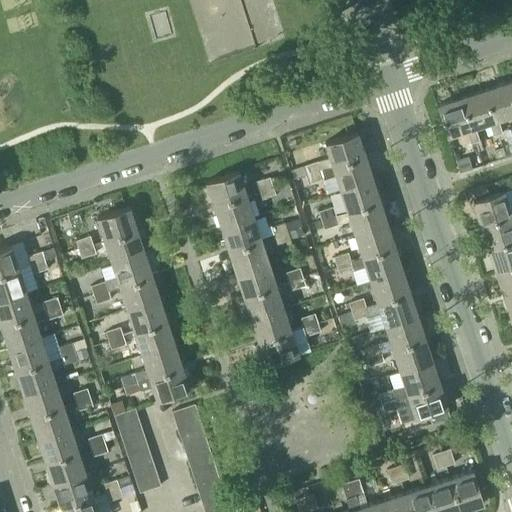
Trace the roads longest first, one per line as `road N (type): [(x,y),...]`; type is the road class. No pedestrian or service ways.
road 1 (residential): [(0,208),(386,80)]
road 2 (residential): [(511,466),(386,80)]
road 3 (residential): [(386,80),(511,38)]
